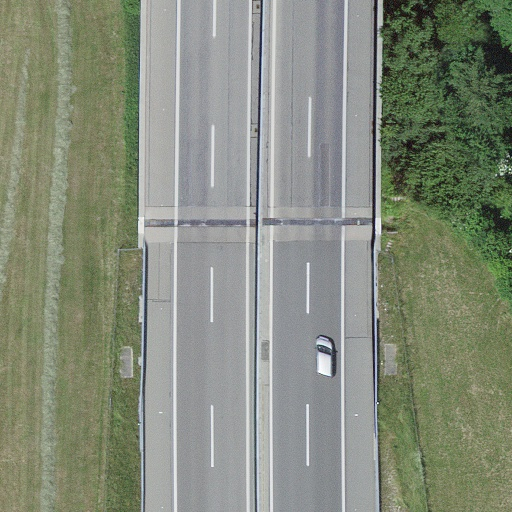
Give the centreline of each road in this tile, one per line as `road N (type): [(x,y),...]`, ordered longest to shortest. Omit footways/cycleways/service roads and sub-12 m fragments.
road 1 (motorway): [(307,511),(312,0)]
road 2 (motorway): [(216,0),(212,511)]
